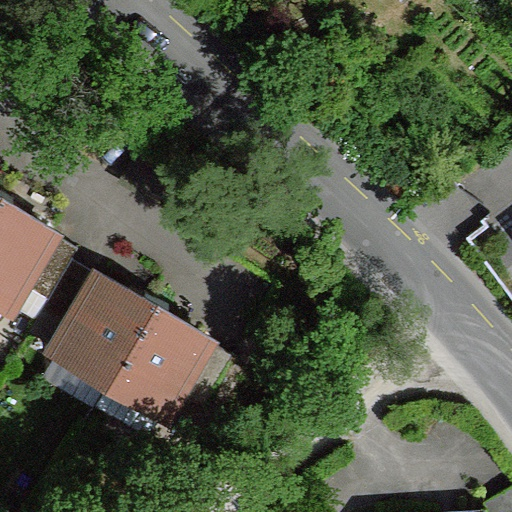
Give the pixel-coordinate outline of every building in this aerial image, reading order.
[(54,230),(0,198),(0,295),(9,301),(12,302),(24,282),(54,230)] [(80,245),(54,230),(24,282),(50,297),(74,257),(80,245)] [(70,324),(100,273),(74,257),(50,297),(43,309),(70,324)] [(154,305),(100,273),(70,324),(58,345),(112,377),(154,305)] [(0,317),(9,301),(0,295),(0,317)] [(210,337),(154,305),(112,377),(166,409),(168,410),(180,389),(210,337)] [(236,352),(210,337),(180,389),(206,405),(236,352)] [(166,409),(112,377),(97,404),(142,430),(156,426),(166,409)] [(511,511),(511,479),(487,495),(488,510),(488,511),(511,511)]
